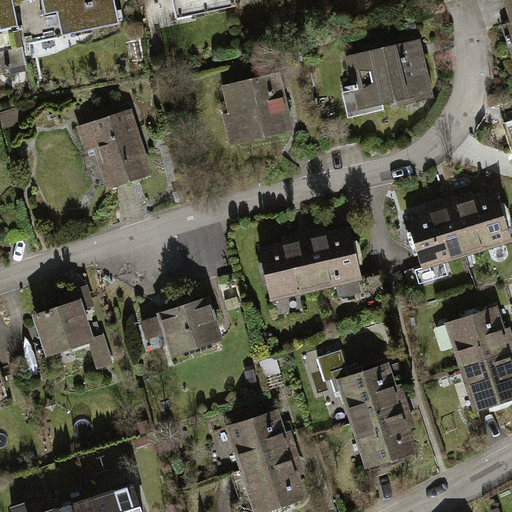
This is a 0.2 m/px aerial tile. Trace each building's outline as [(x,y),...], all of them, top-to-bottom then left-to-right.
[(0,0),(0,51),(22,46),(21,43),(12,0),(0,0)] [(12,0),(21,43),(118,22),(113,0),(12,0)] [(174,0),(161,0),(156,2),(161,22),(180,18),(174,0)] [(178,0),(182,16),(235,5),(233,0),(178,0)] [(501,24),(511,58),(511,0),(504,0),(511,20),(501,24)] [(376,93),(378,101),(397,96),(399,103),(428,95),(418,55),(410,57),(407,44),(348,58),(354,81),(342,84),(344,92),(353,90),(355,98),(376,93)] [(226,86),(239,141),(288,129),(275,74),(226,86)] [(108,186),(147,175),(129,112),(79,126),(86,148),(96,145),(108,186)] [(466,253),(510,239),(495,191),(471,199),(470,194),(455,198),(457,204),(451,205),(466,253)] [(421,266),(466,253),(451,205),(445,207),(443,202),(428,207),(429,212),(407,219),(421,266)] [(316,286),(360,276),(349,228),(325,234),(324,229),(304,234),(316,286)] [(270,296),(316,286),(304,234),(283,239),(284,243),(259,249),(270,296)] [(35,314),(48,353),(88,340),(78,311),(83,309),(77,292),(60,297),(62,305),(35,314)] [(159,314),(172,353),(219,337),(206,298),(159,314)] [(448,324),(462,366),(511,350),(511,345),(506,328),(502,330),(495,309),(448,324)] [(111,343),(95,347),(100,368),(116,365),(111,343)] [(353,422),(405,405),(398,385),(394,386),(387,365),(359,373),(355,362),(345,366),(340,349),(332,351),(338,370),(329,372),(335,391),(342,388),(353,422)] [(511,350),(462,366),(476,410),(511,398),(511,350)] [(411,425),(405,405),(353,422),(367,465),(414,450),(406,427),(411,425)] [(228,427),(242,470),(294,452),(288,432),(283,433),(276,412),(228,427)] [(242,470),(256,511),(258,511),(303,497),(295,474),(301,472),(294,452),(242,470)] [(96,511),(139,511),(131,485),(92,498),(96,511)] [(53,511),(96,511),(92,498),(53,511)]
